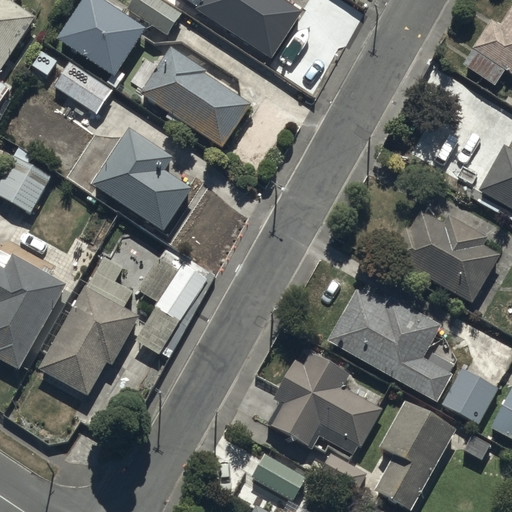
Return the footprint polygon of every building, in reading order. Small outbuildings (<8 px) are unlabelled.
[(86,0),(58,43),(60,44),(110,78),(106,85),(116,92),(125,78),(121,75),(148,35),(122,18),(127,11),(168,39),(183,17),(157,0),(135,0),(130,8),(118,0),(86,0)] [(204,0),(196,13),(198,14),(273,63),(303,16),(278,0),(204,0)] [(0,76),(34,24),(0,1),(0,76)] [(495,23),(464,69),(497,91),(508,74),(511,77),(511,10),(501,27),(495,23)] [(172,50),(141,96),(223,153),(253,109),(207,77),(209,75),(172,50)] [(114,94),(71,65),(55,88),(71,99),(59,117),(86,136),(114,94)] [(0,112),(13,90),(0,82),(0,112)] [(133,132),(94,189),(166,237),(195,194),(167,175),(176,161),(133,132)] [(511,148),(511,152),(506,149),(480,194),(511,211),(511,148)] [(20,150),(0,186),(0,199),(31,217),(52,179),(31,168),(36,159),(20,150)] [(474,307),(501,260),(484,250),(489,241),(449,218),(444,227),(423,215),(411,235),(406,232),(391,259),(474,307)] [(0,363),(19,375),(67,289),(15,259),(7,273),(0,268),(0,363)] [(106,261),(39,374),(87,402),(108,367),(113,370),(142,321),(126,312),(135,297),(118,287),(126,273),(106,261)] [(160,308),(135,344),(158,360),(209,284),(186,268),(181,275),(161,261),(139,294),(160,308)] [(438,407),(458,370),(429,354),(442,331),(390,302),(387,309),(358,293),(328,346),(330,347),(438,407)] [(362,454),(383,413),(343,392),(350,378),(310,357),(304,370),(295,366),(275,405),(282,409),(271,430),(312,452),(318,441),(353,459),(356,452),(362,454)] [(458,370),(438,407),(480,430),(500,394),(458,370)] [(511,394),(491,432),(511,443),(511,394)] [(458,434),(405,405),(380,452),(395,460),(375,497),(402,511),(416,511),(452,445),(465,452),(464,455),(483,465),(492,448),(460,431),(458,434)] [(264,456),(250,481),(292,505),(306,480),(264,456)] [(330,459),(318,480),(356,501),(367,480),(330,459)]
